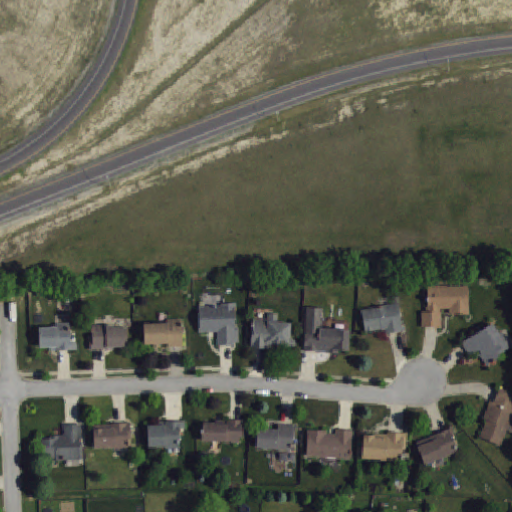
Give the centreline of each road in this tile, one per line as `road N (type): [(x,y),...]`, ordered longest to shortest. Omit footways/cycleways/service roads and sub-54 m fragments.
road 1 (motorway): [(0,209),(352,73),(511,41)]
road 2 (residential): [(9,390),(238,383),(399,396),(420,386)]
road 3 (motorway): [(128,0),(112,53),(76,101),(0,159)]
road 4 (residential): [(12,511),(7,304)]
